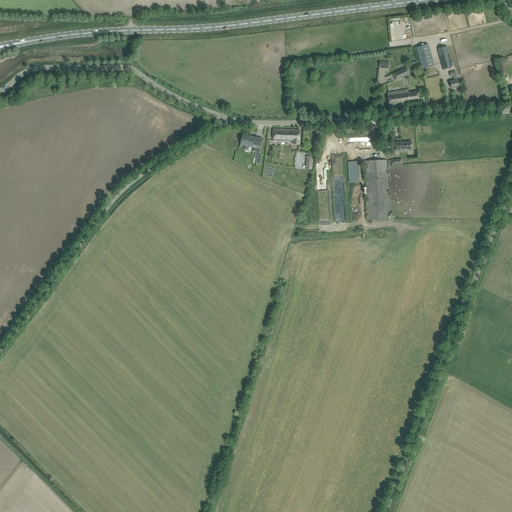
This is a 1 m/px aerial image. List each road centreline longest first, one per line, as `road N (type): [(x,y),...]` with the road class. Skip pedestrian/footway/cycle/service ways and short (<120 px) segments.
road 1 (primary): [(427,0),(16,43)]
road 2 (unclassified): [(385,511),(511,182)]
road 3 (unclassified): [(0,352),(128,184),(226,119)]
road 4 (unclassified): [(226,119),(511,110)]
road 5 (unclassified): [(226,119),(126,66),(31,70),(0,91)]
